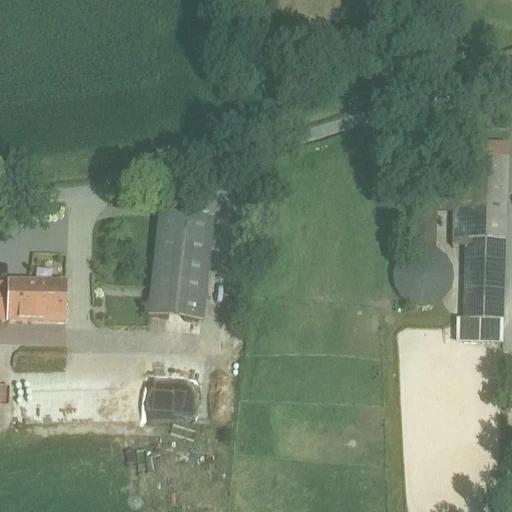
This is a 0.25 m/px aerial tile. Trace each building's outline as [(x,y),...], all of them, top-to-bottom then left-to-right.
[(511,104),(441,123),(446,142),(511,125),(511,104)] [(442,134),(420,135),(422,165),(443,163),(442,134)] [(509,161),(469,160),(464,321),(504,322),(508,162),(509,162),(509,161)] [(212,222),(161,217),(150,317),(201,323),(212,222)] [(431,254),(426,253),(423,253),(419,253),(415,254),(412,256),(409,258),(406,260),(404,262),(402,264),(400,267),(399,270),(398,273),(397,276),(397,279),(396,282),(397,286),(398,290),(399,294),(401,298),(403,301),(405,303),(409,306),(414,309),(419,310),(425,311),(431,310),(435,309),(439,307),(442,305),(444,303),(446,301),(449,297),(451,293),(452,290),(452,288),(453,286),(453,280),(452,276),(452,274),(451,271),(450,269),(448,265),(445,262),(443,260),(439,257),(436,255),(431,254)] [(8,284),(0,284),(0,322),(7,323),(8,284)] [(65,286),(8,284),(7,323),(64,324),(65,286)]
